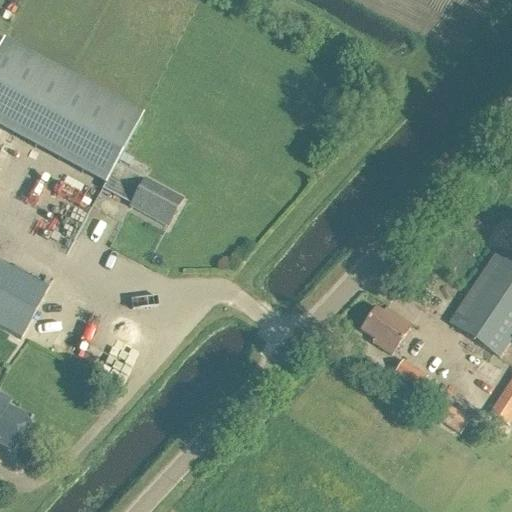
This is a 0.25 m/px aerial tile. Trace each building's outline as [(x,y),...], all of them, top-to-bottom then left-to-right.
[(2,42),(0,46),(0,132),(104,188),(103,188),(105,189),(105,188),(133,203),(129,210),(167,230),(182,202),(145,182),(144,184),(115,169),(142,117),(2,42)] [(498,361),(511,339),(511,270),(494,259),(448,327),(498,361)] [(0,331),(21,343),(47,293),(0,267),(0,331)] [(391,359),(411,329),(386,313),(383,317),(374,311),(360,333),(380,346),(377,350),(391,359)] [(403,366),(395,377),(416,391),(424,380),(403,366)] [(511,430),(511,428),(511,375),(489,418),(511,430)] [(0,450),(14,458),(31,424),(7,411),(11,405),(0,398),(0,450)] [(443,406),(434,421),(459,438),(469,423),(443,406)]
